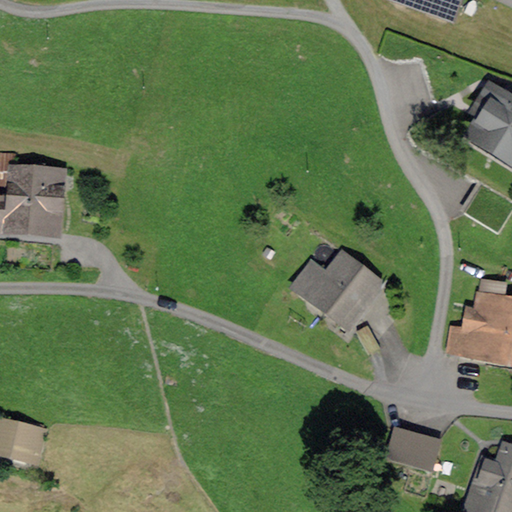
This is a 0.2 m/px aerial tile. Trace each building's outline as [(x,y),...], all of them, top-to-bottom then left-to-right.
[(458,0),(391,0),(451,21),(458,0)] [(511,155),(511,103),(490,90),(478,110),(486,114),(475,132),(511,155)] [(0,223),(55,229),(60,175),(10,171),(12,154),(0,152),(0,180),(9,181),(9,186),(14,186),(13,198),(0,196),(0,223)] [(511,209),(511,201),(482,183),(464,211),(498,232),(511,209)] [(295,283),(349,325),(376,292),(370,288),(377,278),(348,256),(331,278),(319,270),(316,273),(308,266),(295,283)] [(464,328),(452,326),(448,351),(477,357),(478,352),(511,357),(511,299),(478,294),(475,311),(467,309),(464,328)] [(356,330),(369,353),(380,346),(377,341),(367,324),(356,330)] [(0,419),(0,450),(37,460),(44,431),(0,419)] [(395,429),(388,456),(431,468),(438,440),(395,429)] [(485,459),(470,504),(494,511),(511,511),(511,447),(506,446),(500,464),(485,459)]
